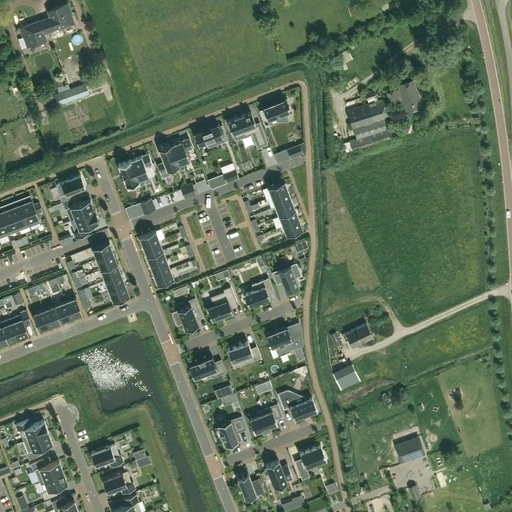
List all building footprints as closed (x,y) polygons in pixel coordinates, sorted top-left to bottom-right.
[(361,2),(348,6),(351,15),(363,12),(361,2)] [(74,24),(67,3),(47,10),(49,15),(44,17),(48,32),(60,28),(61,28),(74,24)] [(38,21),(19,28),(22,38),(23,38),(26,46),(45,40),(43,34),(48,32),(44,17),(38,19),(38,21)] [(399,101),(402,99),(406,111),(422,106),(413,80),(398,85),(399,88),(395,90),(395,89),(386,92),(390,105),(399,102),(399,101)] [(80,81),(68,85),(73,99),(89,94),(86,84),(81,86),(80,81)] [(59,104),(73,99),(68,85),(58,88),(60,93),(56,95),(59,104)] [(365,92),(368,104),(347,110),(353,129),(356,138),(348,140),(351,150),(391,138),(387,129),(391,128),(388,119),(382,99),(378,101),(374,89),(365,92)] [(263,108),(258,110),(265,127),(271,124),(278,121),(288,121),(288,112),(290,111),(287,105),(288,105),(287,103),(287,98),(284,98),(278,98),(278,99),(278,100),(262,106),(263,108)] [(228,119),(227,120),(232,134),(233,133),(241,130),(244,136),(252,133),(257,147),(267,144),(259,122),(255,123),(251,111),(250,111),(242,114),(241,115),(237,116),(236,116),(236,117),(228,120),(228,119)] [(194,132),(193,132),(198,145),(206,142),(207,147),(227,139),(222,124),(218,125),(217,123),(217,124),(194,133),(194,132)] [(171,145),(170,145),(178,165),(180,170),(185,168),(183,163),(190,160),(186,150),(193,147),(189,138),(171,145)] [(290,158),(303,153),(299,143),(286,148),(290,158)] [(341,156),(349,154),(346,143),(338,146),(341,156)] [(163,161),(157,164),(160,172),(162,178),(170,175),(168,169),(178,165),(170,145),(171,145),(171,144),(158,148),(163,161)] [(148,153),(130,160),(138,180),(149,176),(145,166),(152,163),(148,153)] [(130,159),(118,164),(128,190),(140,185),(138,180),(130,160),(130,159)] [(226,182),(239,177),(235,168),(222,172),(226,182)] [(72,192),(85,186),(80,174),(73,177),(67,179),(68,179),(56,184),(61,195),(59,196),(61,203),(74,198),(72,192)] [(284,180),(267,187),(268,187),(271,197),(288,190),(284,181),(284,180)] [(191,182),(185,184),(190,196),(196,193),(191,182)] [(185,184),(180,186),(184,198),(190,196),(185,184)] [(271,197),(267,198),(270,208),(275,206),(291,200),(288,190),(271,197)] [(151,197),(145,200),(149,211),(155,209),(151,197)] [(31,199),(20,203),(29,226),(40,222),(37,212),(42,210),(42,211),(43,211),(39,201),(38,201),(39,202),(33,204),(31,198),(31,199)] [(77,204),(74,198),(61,203),(64,209),(65,208),(70,219),(94,210),(90,199),(77,204)] [(145,200),(139,202),(143,214),(149,211),(145,200)] [(291,200),(275,206),(279,215),(278,216),(295,209),(291,200)] [(20,203),(10,207),(19,230),(29,226),(20,203)] [(19,230),(10,207),(0,210),(0,213),(8,234),(19,230)] [(295,209),(278,216),(279,216),(282,225),(298,219),(295,210),(295,209)] [(99,221),(95,210),(94,210),(70,219),(74,231),(73,232),(75,238),(74,238),(88,233),(88,232),(88,233),(85,227),(99,222),(98,221),(99,221)] [(0,237),(8,234),(0,213),(0,237)] [(298,219),(282,225),(286,235),(285,235),(286,235),(303,229),(303,228),(302,228),(298,219)] [(156,230),(138,236),(138,237),(139,236),(143,246),(159,240),(155,230),(156,230)] [(70,234),(58,238),(61,246),(73,241),(70,234)] [(159,240),(143,246),(146,255),(146,256),(163,249),(162,249),(159,240)] [(96,258),(112,252),(108,242),(109,242),(109,241),(91,248),(92,248),(96,258)] [(163,249),(146,256),(150,265),(166,259),(162,249),(163,249)] [(112,252),(96,258),(100,269),(117,263),(116,263),(112,252)] [(166,259),(150,265),(154,274),(170,268),(166,259)] [(281,279),(285,291),(299,286),(295,277),(301,274),(296,262),(271,272),(275,282),(281,279)] [(100,269),(105,280),(121,274),(117,263),(100,269),(100,270),(100,269)] [(170,268),(154,274),(157,284),(157,285),(174,278),(173,278),(170,268)] [(121,274),(105,280),(109,291),(125,285),(121,274)] [(243,293),(248,306),(269,298),(267,292),(272,290),(268,278),(251,284),(253,289),(243,293)] [(129,295),(125,285),(109,291),(113,301),(112,302),(130,295),(129,295)] [(207,307),(212,319),(220,317),(224,315),(232,312),(230,306),(236,303),(230,286),(223,289),(224,291),(210,296),(213,305),(207,307)] [(76,297),(65,301),(71,317),(82,313),(82,314),(76,296),(75,297),(76,297)] [(190,304),(177,309),(179,315),(174,317),(177,325),(182,322),(185,330),(198,325),(196,319),(202,317),(195,297),(188,299),(190,304)] [(71,317),(65,301),(54,305),(61,322),(61,321),(71,317)] [(54,305),(43,310),(50,326),(60,322),(61,322),(54,305)] [(10,317),(18,338),(28,334),(28,335),(29,334),(25,324),(31,322),(31,323),(26,309),(20,312),(20,313),(10,317)] [(50,326),(43,310),(33,314),(33,313),(32,313),(39,330),(50,326)] [(10,317),(0,321),(8,342),(18,338),(10,317)] [(0,321),(0,320),(0,344),(8,342),(0,321)] [(349,339),(352,346),(373,336),(366,322),(342,334),(345,341),(349,339)] [(286,326),(266,334),(271,347),(275,345),(278,353),(302,344),(301,330),(289,334),(286,326)] [(342,343),(336,331),(330,334),(336,346),(342,343)] [(235,345),(227,349),(232,361),(241,358),(243,363),(260,357),(256,345),(250,347),(247,341),(239,344),(239,343),(239,344),(235,345)] [(212,355),(188,364),(193,378),(209,372),(211,377),(226,372),(221,358),(214,361),(212,355)] [(352,363),(333,372),(340,388),(359,379),(352,363)] [(264,382),(267,390),(273,387),(270,379),(264,382)] [(222,387),(224,395),(233,391),(230,384),(222,387)] [(278,392),(277,393),(283,408),(284,408),(283,406),(288,404),(294,419),(295,419),(295,418),(302,415),(303,416),(309,414),(309,413),(316,410),(317,411),(317,410),(312,396),(311,397),(306,399),(295,404),(290,390),(290,391),(291,390),(287,389),(289,390),(278,394),(278,392)] [(258,415),(249,418),(254,432),(262,429),(263,431),(270,428),(269,426),(277,423),(275,418),(282,416),(277,404),(257,411),(258,415)] [(242,415),(217,424),(225,445),(238,440),(235,433),(247,429),(242,415)] [(28,418),(14,424),(15,424),(17,430),(19,429),(23,441),(48,432),(48,431),(44,420),(43,421),(43,420),(30,425),(28,419),(28,418)] [(23,441),(27,451),(26,451),(29,459),(41,454),(39,448),(52,443),(48,432),(23,441)] [(395,444),(400,457),(423,449),(418,436),(395,444)] [(96,450),(90,453),(95,465),(108,460),(110,465),(110,466),(124,461),(124,460),(123,460),(121,454),(119,455),(115,443),(104,447),(103,446),(96,449),(96,450)] [(301,457),(294,460),(301,479),(309,476),(306,466),(325,459),(326,459),(320,443),(320,444),(300,452),(300,451),(299,451),(301,457)] [(152,461),(149,454),(136,459),(139,466),(152,461)] [(58,460),(45,465),(43,458),(30,463),(33,470),(34,470),(38,481),(63,471),(58,460)] [(278,460),(265,465),(274,487),(280,485),(280,486),(282,485),(281,484),(287,482),(286,480),(292,477),(287,464),(281,466),(278,460)] [(8,467),(0,469),(0,476),(0,477),(10,474),(8,467)] [(131,482),(126,470),(102,480),(107,492),(120,487),(122,492),(122,493),(136,488),(135,487),(132,481),(131,482)] [(38,481),(42,492),(41,492),(44,499),(57,494),(54,488),(67,483),(63,471),(38,481)] [(238,482),(236,483),(239,490),(241,489),(245,499),(264,491),(258,478),(258,480),(252,482),(248,473),(237,478),(238,482)] [(339,489),(336,482),(326,485),(329,493),(339,489)] [(416,484),(408,486),(412,499),(420,496),(416,484)] [(113,511),(139,511),(141,511),(137,501),(138,500),(136,494),(136,493),(122,499),(123,499),(125,505),(112,510),(113,511)] [(302,495),(293,498),(296,507),(305,503),(302,495)] [(50,501),(54,511),(72,511),(78,510),(74,499),(66,503),(63,496),(50,501)]
